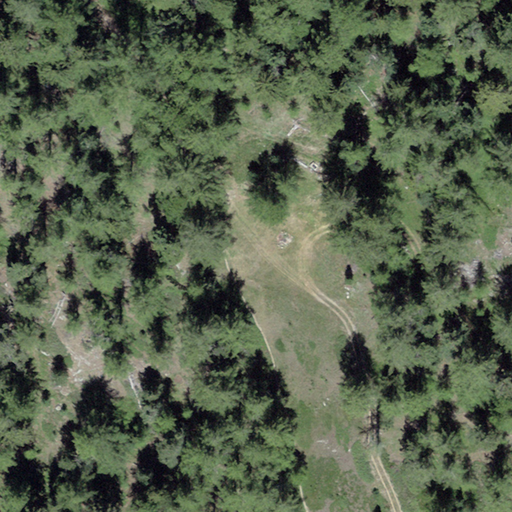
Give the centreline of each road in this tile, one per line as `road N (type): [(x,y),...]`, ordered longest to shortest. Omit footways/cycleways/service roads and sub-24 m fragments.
road 1 (track): [(185,177),(261,257),(361,326),(386,495),(398,511)]
road 2 (track): [(185,177),(63,0)]
